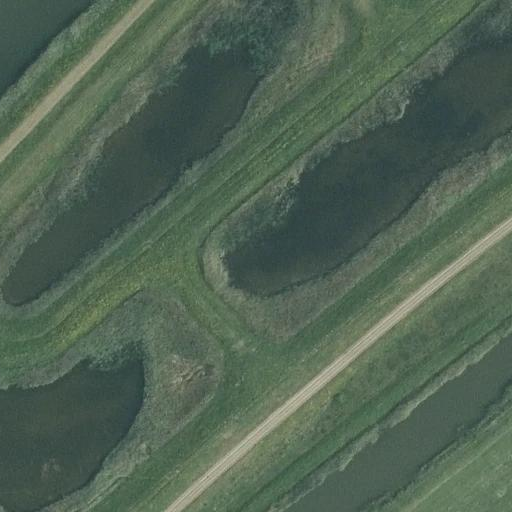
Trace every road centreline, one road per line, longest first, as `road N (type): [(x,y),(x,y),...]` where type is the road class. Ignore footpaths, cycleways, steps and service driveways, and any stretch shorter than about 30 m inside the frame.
road 1 (track): [(511,231),(323,381),(177,511)]
road 2 (track): [(0,159),(148,0)]
